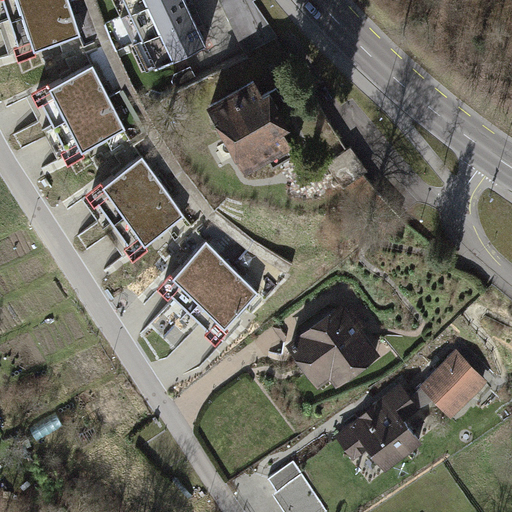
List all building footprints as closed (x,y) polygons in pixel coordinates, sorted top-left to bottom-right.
[(10,0),(15,15),(61,0),(10,0)] [(27,50),(81,32),(70,0),(61,0),(15,15),(27,50)] [(125,0),(131,11),(152,0),(125,0)] [(145,39),(193,15),(185,0),(152,0),(131,11),(145,39)] [(159,67),(207,42),(193,15),(145,39),(159,67)] [(61,122),(109,98),(93,67),(45,92),(61,122)] [(253,79),(208,104),(244,170),(289,145),(269,109),(279,104),(270,88),(261,93),(253,79)] [(76,152),(124,127),(109,98),(61,122),(76,152)] [(114,213),(160,184),(142,156),(96,186),(114,213)] [(375,182),(362,165),(346,177),(359,194),(375,182)] [(133,241),(178,210),(160,184),(114,213),(133,241)] [(192,299),(229,260),(207,239),(170,278),(192,299)] [(215,320),(252,281),(229,260),(192,299),(215,320)] [(343,303),(287,341),(318,386),(331,376),(337,384),(379,355),(343,303)] [(402,384),(340,435),(358,456),(369,447),(389,471),(424,442),(407,421),(422,409),(420,407),(424,406),(427,404),(430,403),(437,397),(451,414),(487,381),(457,350),(422,383),(424,385),(412,396),(402,384)] [(294,461),(270,478),(292,511),(325,511),(327,511),(294,461)]
